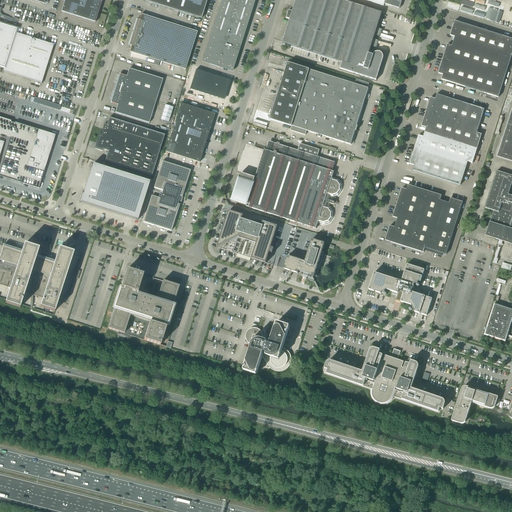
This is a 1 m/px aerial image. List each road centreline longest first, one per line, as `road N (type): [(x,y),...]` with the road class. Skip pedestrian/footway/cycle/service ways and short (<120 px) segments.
road 1 (primary): [(511,484),(0,353)]
road 2 (unclassified): [(341,308),(439,0)]
road 3 (unclassified): [(191,258),(276,0)]
road 4 (unclassified): [(56,216),(123,0)]
road 5 (motorway): [(201,511),(0,460)]
road 6 (unclassified): [(511,362),(341,308)]
road 7 (unclassified): [(333,305),(191,258)]
road 8 (unclassified): [(191,258),(56,216)]
